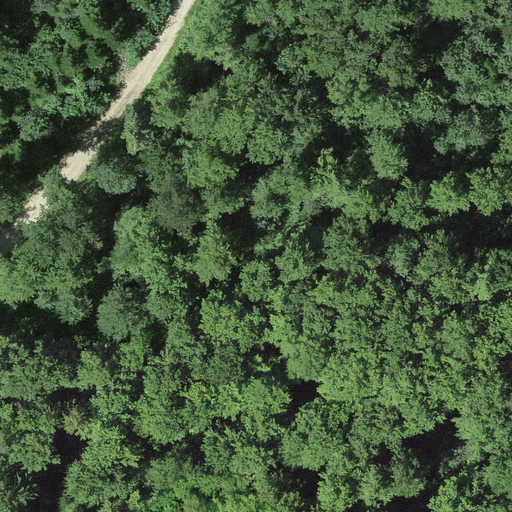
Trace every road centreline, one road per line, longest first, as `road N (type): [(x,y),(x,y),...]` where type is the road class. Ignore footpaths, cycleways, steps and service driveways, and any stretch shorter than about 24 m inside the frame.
road 1 (track): [(0,466),(203,423),(320,408),(511,333)]
road 2 (track): [(63,194),(180,0)]
